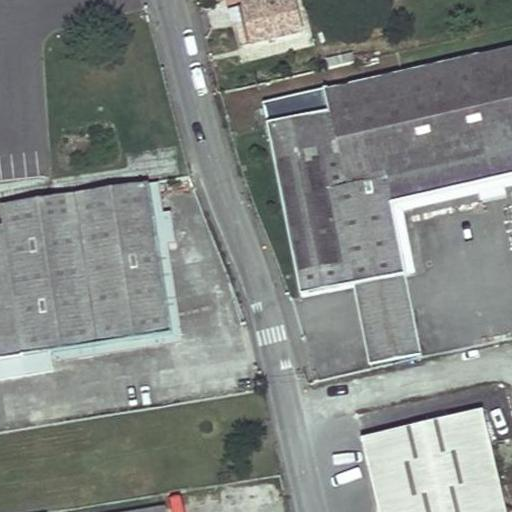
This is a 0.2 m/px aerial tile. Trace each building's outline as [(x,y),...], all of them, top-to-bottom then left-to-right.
[(255,44),(244,0),(225,0),(232,29),(237,28),(241,48),(255,44)] [(301,34),(292,0),(244,0),(255,44),(301,34)] [(511,51),(452,65),(474,163),(511,154),(511,51)] [(452,65),(264,109),(299,300),(355,288),(405,276),(386,182),(474,163),(452,65)] [(160,186),(150,188),(174,336),(62,354),(64,363),(185,344),(170,248),(176,247),(171,216),(165,217),(160,186)] [(174,336),(150,188),(2,211),(5,229),(0,229),(0,363),(53,355),(62,354),(174,336)] [(405,276),(355,288),(371,368),(422,357),(405,276)] [(53,355),(0,363),(0,383),(56,375),(53,355)] [(507,511),(483,412),(363,440),(379,511),(507,511)]
